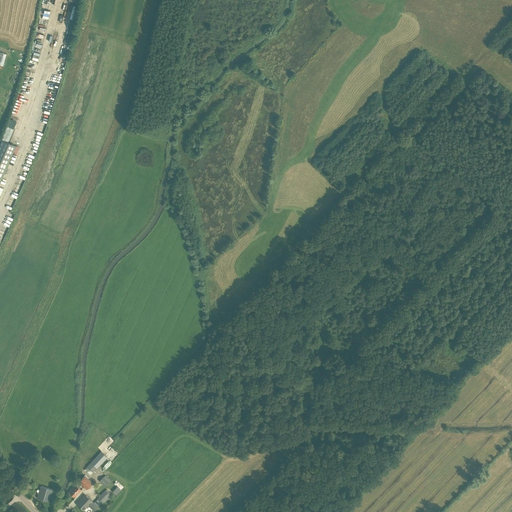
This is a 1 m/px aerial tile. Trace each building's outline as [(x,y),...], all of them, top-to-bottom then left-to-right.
[(0,143),(0,183),(12,156),(15,158),(19,148),(16,146),(17,146),(2,139),(0,143)] [(93,472),(107,457),(101,451),(87,467),(93,472)] [(87,489),(93,483),(85,475),(78,482),(87,489)] [(105,486),(109,482),(103,477),(99,481),(105,486)] [(74,497),(81,490),(75,485),(69,492),(74,497)] [(49,501),(53,490),(41,486),(38,498),(49,501)] [(103,504),(109,498),(108,497),(110,495),(105,490),(97,498),(103,504)] [(94,511),(98,506),(86,495),(77,504),(84,511),(89,506),(94,511)]
